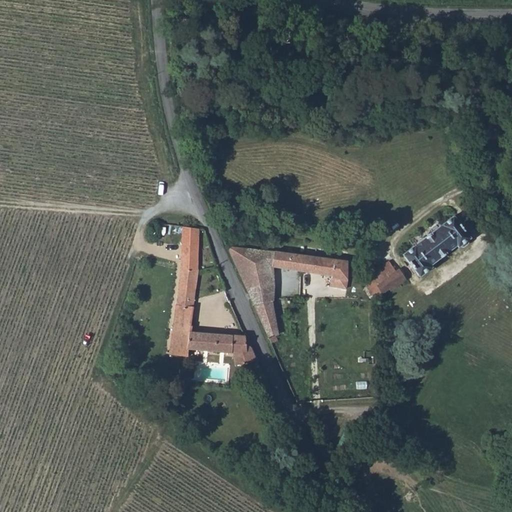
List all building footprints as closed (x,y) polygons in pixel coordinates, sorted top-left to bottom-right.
[(401,253),(407,261),(418,275),(430,265),(429,264),(432,262),(456,244),(457,245),(459,244),(460,244),(461,245),(462,245),(464,244),(466,242),(467,242),(467,238),(468,236),(458,223),(452,215),(411,246),(401,253)] [(181,225),(181,239),(181,267),(197,269),(198,229),(181,225)] [(229,248),(246,287),(273,285),(272,267),(331,273),(331,284),(346,284),(346,259),(232,246),(229,248)] [(389,262),(361,281),(373,298),(401,279),(389,262)] [(181,267),(169,353),(189,356),(190,348),(231,352),(234,366),(240,366),(242,368),(248,367),(250,370),(259,369),(249,346),(247,342),(244,342),(244,336),(230,335),(190,330),(197,269),(181,267)] [(246,287),(253,303),(269,300),(274,299),(274,296),(273,285),(246,287)] [(253,303),(271,343),(277,340),(274,335),(278,334),(269,300),(253,303)] [(362,316),(354,317),(355,334),(364,333),(362,316)]
